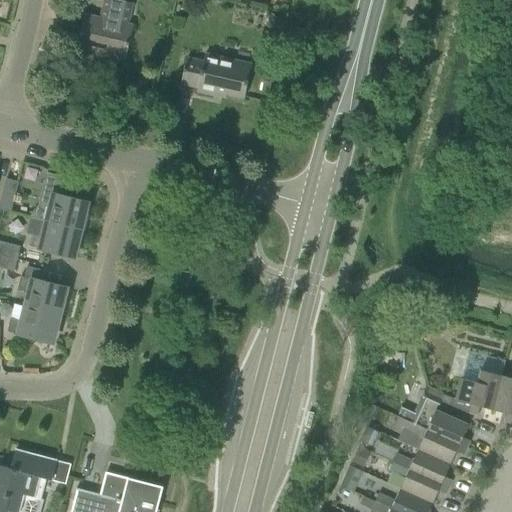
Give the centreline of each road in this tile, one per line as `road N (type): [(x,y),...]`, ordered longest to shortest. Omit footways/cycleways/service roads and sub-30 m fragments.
road 1 (tertiary): [(304,205),(226,511)]
road 2 (tertiary): [(253,511),(330,209)]
road 3 (residential): [(0,396),(55,391),(77,379),(132,166)]
road 4 (residential): [(304,205),(132,166)]
road 5 (tertiary): [(352,77),(328,119),(304,205)]
road 6 (residential): [(132,166),(1,128)]
road 7 (tertiary): [(330,209),(352,120),(352,77)]
road 8 (residential): [(1,128),(34,0)]
